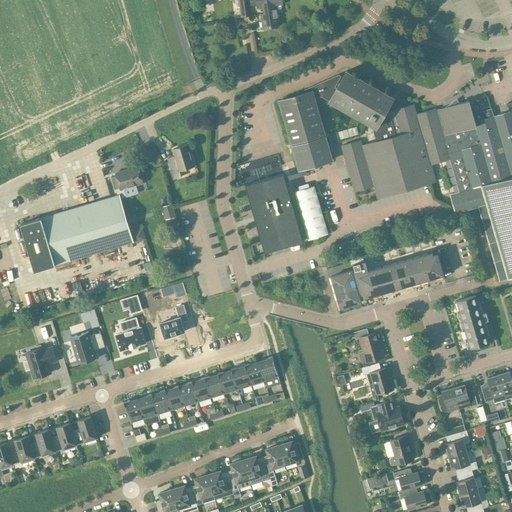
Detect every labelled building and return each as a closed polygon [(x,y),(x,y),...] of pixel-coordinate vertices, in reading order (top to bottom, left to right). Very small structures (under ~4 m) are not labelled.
[(237,0),(241,17),(252,15),(250,6),(256,5),(254,0),(237,0)] [(281,3),(280,0),(256,0),(258,7),(263,6),(265,14),(261,14),(263,28),(278,25),(275,4),(281,3)] [(354,192),(373,186),(376,198),(435,181),(430,164),(449,159),(458,192),(449,194),(454,212),(454,214),(477,207),(499,282),(511,277),(511,111),(492,117),(490,109),(472,114),(468,101),(438,109),(435,110),(435,109),(415,114),(413,105),(393,110),(393,111),(387,113),(384,111),(391,99),(360,81),(344,71),(335,88),(333,87),(340,76),(337,74),(303,89),(304,92),(277,100),(290,143),(308,138),(309,142),(291,148),(297,170),(330,161),(322,134),(312,99),(320,97),(328,101),(344,111),(374,128),(376,124),(379,126),(377,129),(373,130),(376,141),(361,145),(360,145),(359,140),(340,146),(354,192)] [(168,162),(172,180),(180,177),(178,171),(193,167),(187,145),(172,149),(175,159),(168,162)] [(116,175),(120,188),(116,189),(119,199),(126,197),(124,188),(143,182),(138,166),(129,169),(130,171),(116,175)] [(253,220),(263,253),(301,242),(282,175),(243,186),(253,220)] [(314,186),(294,191),(308,239),(328,234),(314,186)] [(117,195),(41,218),(55,265),(131,243),(117,195)] [(166,216),(174,213),(169,203),(162,206),(166,216)] [(55,265),(41,218),(19,225),(33,272),(55,265)] [(349,262),(326,269),(325,269),(338,311),(348,308),(348,305),(365,300),(364,297),(442,275),(435,251),(367,271),(364,261),(349,265),(349,262)] [(179,283),(172,285),(176,297),(183,295),(179,283)] [(137,295),(126,298),(131,313),(141,310),(137,295)] [(489,343),(483,322),(488,320),(486,312),(480,314),(475,295),(456,301),(469,349),(489,343)] [(176,309),(179,319),(160,325),(164,338),(184,332),(182,324),(189,322),(184,306),(176,309)] [(121,335),(115,337),(120,352),(130,349),(130,350),(136,348),(146,345),(141,329),(138,330),(134,320),(118,325),(121,335)] [(358,339),(362,352),(358,353),(361,363),(365,362),(383,357),(382,355),(382,354),(381,348),(380,348),(379,346),(378,346),(376,340),(378,340),(375,333),(368,335),(366,329),(352,333),(355,340),(358,339)] [(88,331),(70,337),(70,338),(71,337),(79,363),(78,363),(78,364),(97,358),(96,358),(93,349),(96,347),(97,349),(105,347),(100,332),(89,336),(88,332),(88,331)] [(28,360),(24,361),(26,370),(31,369),(34,378),(51,373),(48,363),(57,361),(52,347),(44,349),(43,347),(26,353),(28,360)] [(258,363),(263,382),(277,378),(277,379),(278,379),(271,357),(270,357),(271,359),(258,363)] [(250,386),(263,382),(258,363),(244,367),(244,365),(250,386)] [(370,373),(373,383),(369,384),(372,395),(376,394),(376,395),(392,390),(386,368),(379,370),(377,363),(368,366),(368,365),(361,367),(363,375),(370,373)] [(250,386),(244,365),(243,365),(244,367),(231,371),(231,369),(230,369),(237,390),(250,386)] [(223,394),(237,390),(230,369),(230,371),(218,375),(217,373),(223,394)] [(511,378),(511,379),(509,371),(497,375),(504,395),(505,400),(511,397),(511,378)] [(210,398),(223,394),(217,373),(217,375),(204,379),(204,377),(203,377),(210,398)] [(505,400),(504,395),(497,375),(486,378),(488,386),(481,388),(485,402),(493,400),(494,403),(505,400)] [(210,398),(203,377),(203,378),(204,379),(191,383),(190,381),(190,382),(196,402),(210,398)] [(183,406),(196,402),(190,382),(190,384),(178,387),(177,386),(183,406)] [(470,407),(477,405),(473,390),(466,392),(464,385),(452,388),(458,409),(470,405),(470,407)] [(164,390),(163,390),(170,411),(183,406),(177,386),(176,386),(177,388),(164,392),(164,390)] [(441,392),(443,397),(437,399),(439,408),(441,410),(444,412),(447,412),(458,409),(452,388),(441,392)] [(156,415),(170,411),(163,390),(164,392),(151,396),(150,394),(156,415)] [(143,419),(156,415),(150,394),(150,396),(137,400),(143,419)] [(143,419),(137,400),(124,404),(124,402),(123,402),(130,424),(130,423),(143,419)] [(377,416),(378,420),(369,423),(372,433),(381,430),(381,431),(402,425),(398,407),(393,409),(390,401),(377,405),(380,415),(377,416)] [(485,415),(488,423),(499,419),(496,411),(485,415)] [(75,446),(84,443),(84,442),(96,438),(89,417),(76,421),(79,430),(71,432),(75,446)] [(71,432),(68,424),(55,428),(58,436),(50,439),(53,451),(53,452),(62,450),(63,452),(76,448),(75,446),(71,432)] [(463,424),(457,426),(458,432),(466,430),(466,429),(465,430),(463,424)] [(50,439),(47,430),(34,434),(37,443),(29,445),(33,459),(42,456),(42,455),(53,451),(50,439)] [(469,441),(466,430),(458,432),(449,435),(451,443),(444,445),(448,457),(473,450),(472,449),(466,451),(464,444),(468,443),(469,441)] [(143,434),(133,437),(135,443),(145,440),(143,434)] [(406,436),(390,441),(394,456),(390,457),(389,459),(390,464),(392,466),(396,464),(397,465),(412,460),(408,444),(408,443),(406,436)] [(29,445),(26,437),(13,441),(16,449),(8,452),(12,465),(20,462),(21,464),(34,461),(33,459),(29,445)] [(290,442),(278,446),(284,465),(296,461),(302,459),(298,445),(292,447),(290,442)] [(0,470),(0,471),(13,467),(12,465),(8,452),(5,443),(0,444),(0,470)] [(271,469),(284,465),(278,446),(265,450),(268,459),(262,460),(266,474),(272,472),(271,469)] [(457,468),(459,475),(472,471),(471,470),(477,468),(473,450),(448,457),(451,469),(457,468)] [(255,457),(242,461),(250,486),(268,480),(266,474),(262,460),(256,462),(255,457)] [(500,463),(501,468),(502,472),(511,468),(511,465),(510,460),(500,463)] [(250,486),(242,461),(229,464),(232,473),(226,475),(231,491),(250,486)] [(394,479),(398,478),(402,490),(398,491),(399,492),(402,491),(412,488),(412,489),(412,488),(421,486),(417,473),(408,475),(407,468),(392,473),(394,479)] [(231,491),(226,475),(221,477),(219,471),(206,475),(213,497),(231,491)] [(455,483),(459,496),(477,490),(473,477),(472,471),(459,475),(461,481),(455,483)] [(213,497),(206,475),(194,479),(196,488),(191,490),(195,503),(196,503),(197,505),(214,500),(213,497)] [(183,507),(195,503),(191,490),(185,492),(183,486),(171,490),(177,511),(178,511),(177,509),(183,507)] [(412,488),(402,491),(399,492),(400,498),(404,497),(408,511),(426,505),(422,492),(414,494),(412,488),(412,489),(412,488)] [(483,488),(477,490),(459,496),(463,508),(468,506),(470,511),(473,511),(483,509),(481,503),(487,501),(483,488)] [(177,511),(171,490),(158,494),(161,503),(154,505),(156,511),(177,511)]
